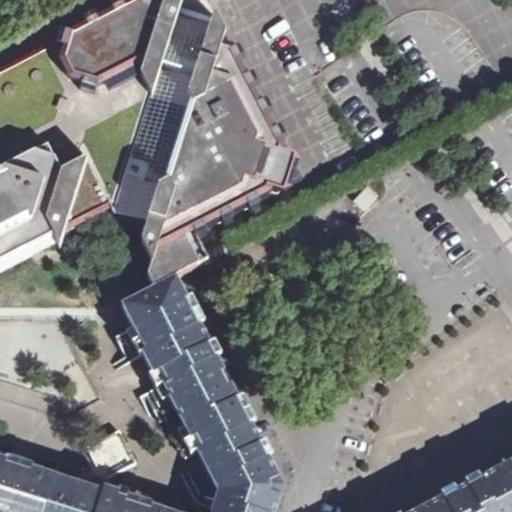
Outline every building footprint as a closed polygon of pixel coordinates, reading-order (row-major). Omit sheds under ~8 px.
[(190,238),(194,238),(196,236),(197,234),(200,234),(216,226),(216,224),(219,224),(223,222),(224,219),(226,220),(242,212),(243,209),(246,210),(249,209),(250,206),(253,207),(268,199),(270,192),(277,194),(293,186),(296,175),(288,158),(281,156),(284,150),(278,138),(276,138),(276,136),(274,131),(272,131),(273,128),(264,112),(262,111),(262,109),(260,105),(258,104),(259,102),(250,85),(248,85),(249,82),(247,78),(244,78),(245,75),(237,59),(234,58),(235,55),(233,52),(223,49),(226,38),(215,16),(208,37),(176,27),(184,0),(142,0),(84,30),(0,73),(0,269),(70,233),(111,212),(114,217),(147,228),(142,246),(153,267),(155,261),(163,263),(178,255),(181,245),(189,240),(190,238)] [(335,199),(511,106),(511,85),(328,185),(230,237),(234,244),(237,251),(335,199)] [(164,286),(176,281),(208,264),(205,259),(194,238),(190,238),(189,240),(181,245),(178,255),(163,263),(155,261),(153,267),(162,281),(164,286)] [(276,511),(284,490),(268,459),(206,339),(176,281),(164,286),(161,288),(162,289),(123,309),(134,330),(116,339),(126,358),(114,365),(117,370),(143,357),(149,368),(154,378),(151,380),(156,391),(141,399),(150,417),(155,414),(160,424),(166,421),(186,460),(191,458),(202,479),(209,475),(219,495),(215,508),(213,511),(276,511)] [(88,451),(104,482),(136,465),(120,432),(87,449),(88,451)] [(149,511),(147,509),(151,496),(135,491),(131,503),(125,506),(118,504),(119,499),(104,495),(102,490),(104,482),(88,451),(84,453),(90,466),(83,470),(72,505),(61,501),(64,491),(53,488),(53,487),(54,487),(56,480),(40,474),(39,479),(31,476),(28,471),(32,458),(15,453),(11,465),(6,468),(0,466),(0,511),(149,511)] [(511,511),(511,465),(466,489),(423,511),(511,511)]
